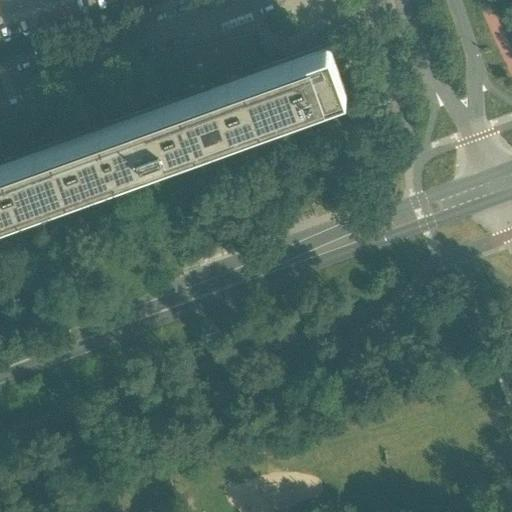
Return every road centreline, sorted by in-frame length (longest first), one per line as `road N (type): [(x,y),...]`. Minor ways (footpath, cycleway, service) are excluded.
road 1 (secondary): [(0,369),(493,186)]
road 2 (residential): [(0,83),(236,0)]
road 3 (residential): [(402,0),(433,83),(472,128)]
road 4 (residential): [(472,128),(476,59),(453,0)]
